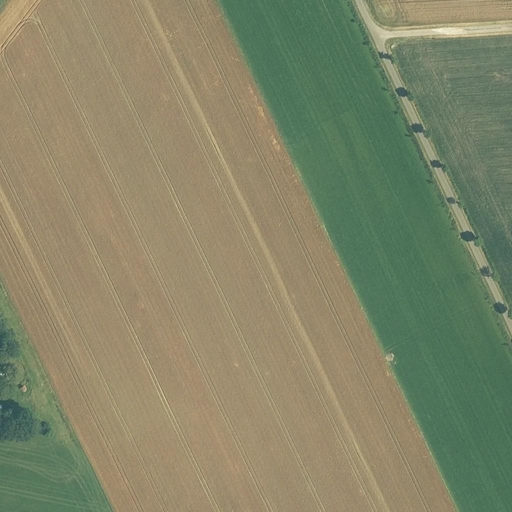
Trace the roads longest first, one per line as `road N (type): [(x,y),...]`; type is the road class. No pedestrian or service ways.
road 1 (unclassified): [(511,329),(359,0)]
road 2 (track): [(511,28),(376,36)]
